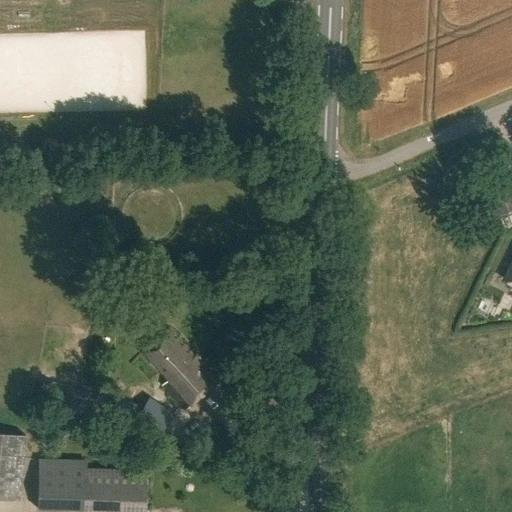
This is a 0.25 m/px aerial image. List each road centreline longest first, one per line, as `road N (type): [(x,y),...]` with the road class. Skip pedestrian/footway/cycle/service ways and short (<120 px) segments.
road 1 (primary): [(321,511),(322,189)]
road 2 (unclassified): [(322,189),(511,107)]
road 3 (primary): [(322,189),(330,0)]
